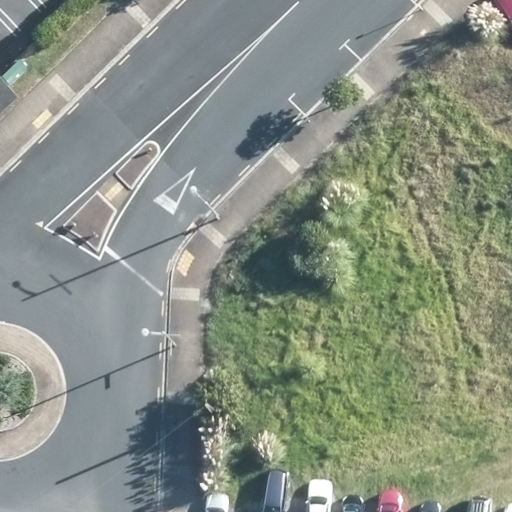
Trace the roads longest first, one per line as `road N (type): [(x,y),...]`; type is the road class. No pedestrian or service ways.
road 1 (tertiary): [(302,0),(171,131),(39,290)]
road 2 (tertiary): [(39,290),(89,336),(102,369),(95,437),(77,467),(50,489)]
